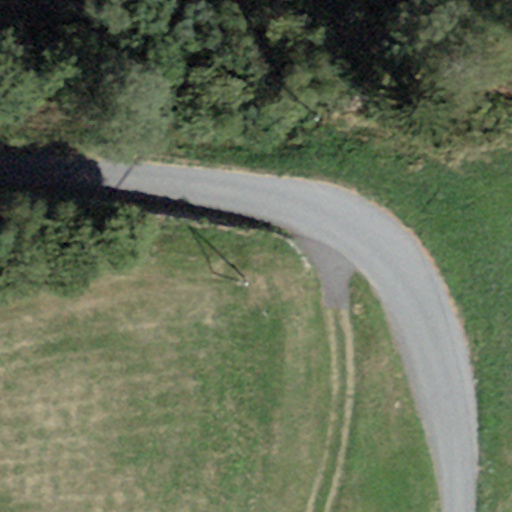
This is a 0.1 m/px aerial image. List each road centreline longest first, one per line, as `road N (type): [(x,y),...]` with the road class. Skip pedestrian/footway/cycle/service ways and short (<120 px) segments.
road 1 (unclassified): [(461,511),(450,405),(429,333),(401,272),(348,219),(223,189),(0,166)]
road 2 (track): [(348,219),(335,300),(340,372),(332,467),(319,511)]
